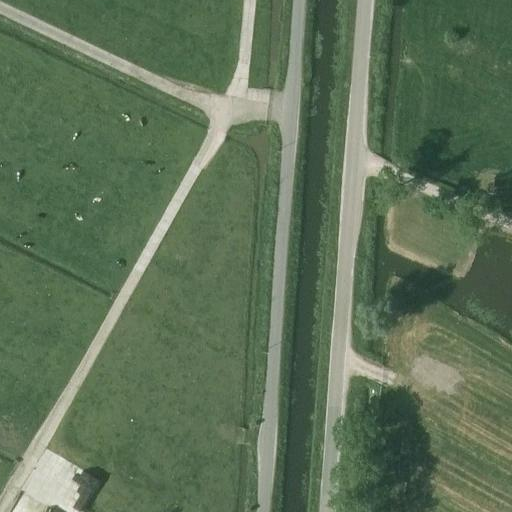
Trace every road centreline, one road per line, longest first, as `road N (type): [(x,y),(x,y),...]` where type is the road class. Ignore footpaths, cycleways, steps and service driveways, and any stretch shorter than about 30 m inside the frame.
road 1 (unclassified): [(326,511),(363,0)]
road 2 (unclassified): [(262,511),(297,0)]
road 3 (track): [(228,106),(210,106),(0,13)]
